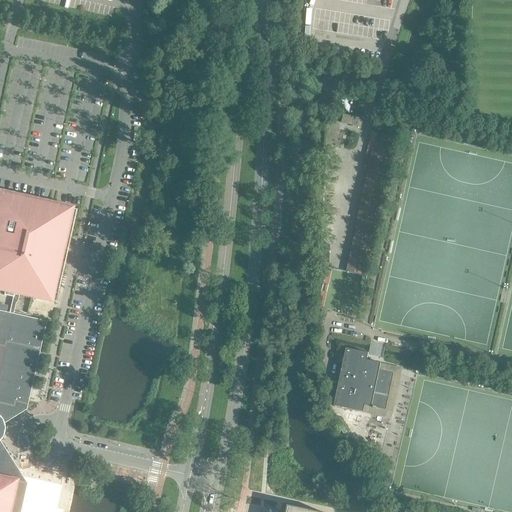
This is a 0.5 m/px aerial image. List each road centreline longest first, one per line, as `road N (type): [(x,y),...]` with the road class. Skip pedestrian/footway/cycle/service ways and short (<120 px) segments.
road 1 (tertiary): [(246,0),(225,254),(181,511)]
road 2 (tertiary): [(212,511),(255,262),(268,0)]
